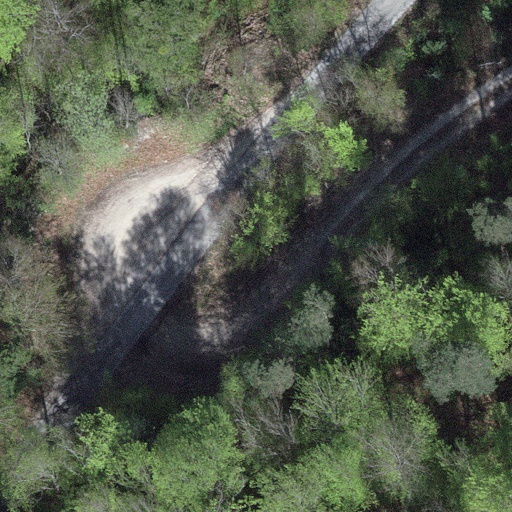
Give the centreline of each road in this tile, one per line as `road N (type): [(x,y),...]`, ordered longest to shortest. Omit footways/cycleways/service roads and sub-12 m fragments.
road 1 (unclassified): [(0,494),(232,181),(388,0)]
road 2 (track): [(107,347),(145,365),(185,366),(230,344),(372,192),(511,75)]
